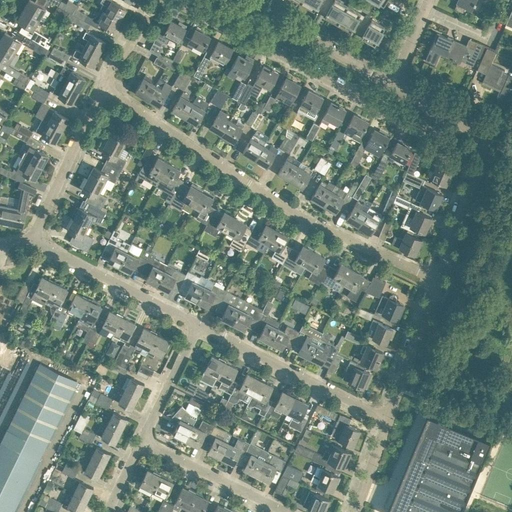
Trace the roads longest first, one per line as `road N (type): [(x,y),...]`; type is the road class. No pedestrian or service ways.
road 1 (residential): [(437,280),(236,172),(100,87)]
road 2 (residential): [(436,109),(413,124),(178,0)]
road 3 (residential): [(387,419),(199,324)]
road 4 (residential): [(437,280),(482,142),(436,109)]
road 5 (residential): [(199,324),(31,241)]
road 6 (residential): [(31,241),(100,87)]
road 7 (residential): [(285,511),(141,439)]
road 8 (residential): [(252,5),(391,83)]
road 9 (residential): [(387,419),(437,280)]
road 10 (residential): [(141,439),(199,324)]
